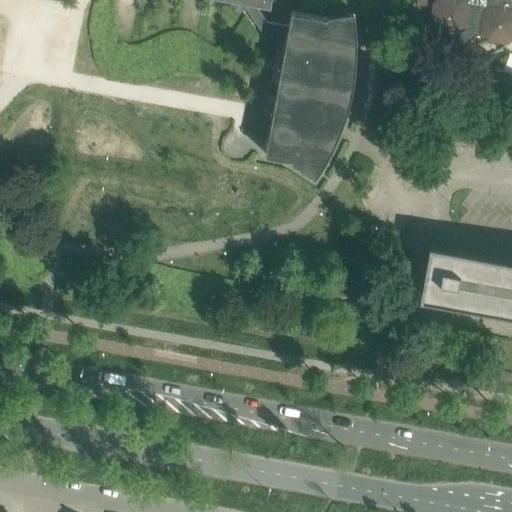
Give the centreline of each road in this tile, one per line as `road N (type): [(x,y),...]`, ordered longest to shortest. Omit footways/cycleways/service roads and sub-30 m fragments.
road 1 (secondary): [(511,458),(101,376),(0,364)]
road 2 (secondary): [(0,423),(508,511)]
road 3 (residential): [(181,511),(41,487)]
